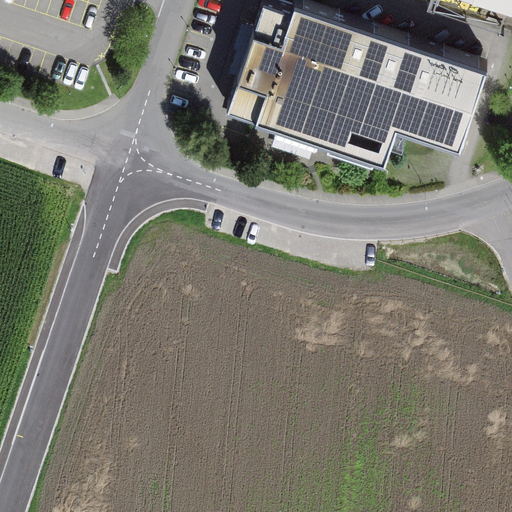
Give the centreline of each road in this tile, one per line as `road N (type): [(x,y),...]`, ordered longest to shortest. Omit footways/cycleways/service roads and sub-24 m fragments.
road 1 (unclassified): [(511,192),(382,224),(263,203),(129,157)]
road 2 (unclassified): [(6,511),(129,157)]
road 3 (residential): [(129,157),(183,0)]
road 4 (unknown): [(0,108),(129,157)]
road 5 (unknown): [(380,0),(500,41)]
